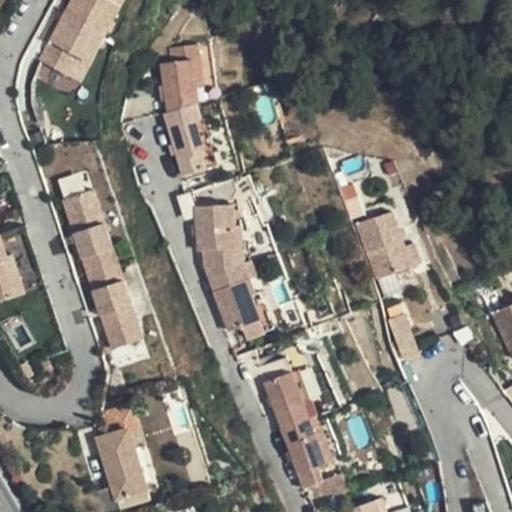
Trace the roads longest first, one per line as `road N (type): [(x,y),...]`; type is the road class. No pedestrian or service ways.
road 1 (residential): [(0,384),(16,403),(53,412),(77,394),(82,370),(6,112),(8,56),(35,0)]
road 2 (residential): [(300,511),(177,235),(153,147)]
road 3 (residential): [(441,408),(443,368),(458,363),(511,427)]
road 4 (residential): [(441,408),(502,511)]
